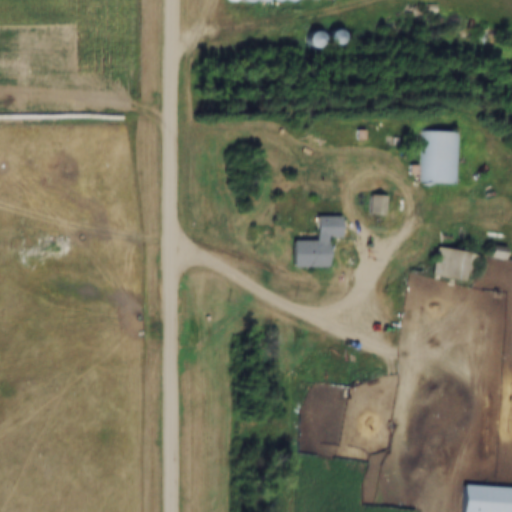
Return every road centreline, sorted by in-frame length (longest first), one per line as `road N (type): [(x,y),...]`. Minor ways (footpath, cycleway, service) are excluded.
road 1 (residential): [(173,0),(173,511)]
road 2 (track): [(386,0),(173,40)]
road 3 (track): [(340,327),(293,383),(285,511)]
road 4 (track): [(0,103),(173,107)]
